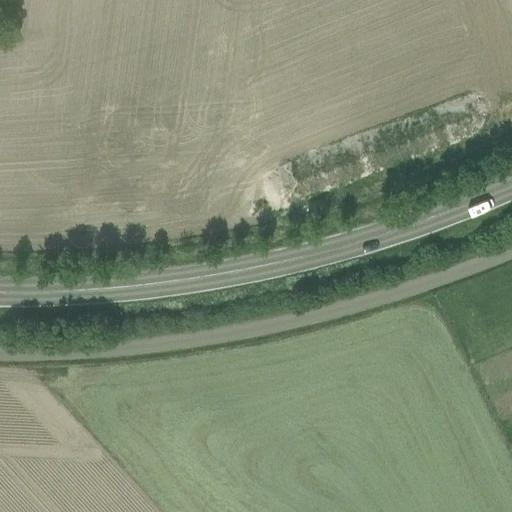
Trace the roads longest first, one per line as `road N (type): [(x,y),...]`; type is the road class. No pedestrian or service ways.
road 1 (secondary): [(0,292),(131,293),(318,259),(511,185)]
road 2 (unclassified): [(0,356),(152,352),(261,337),(511,256)]
